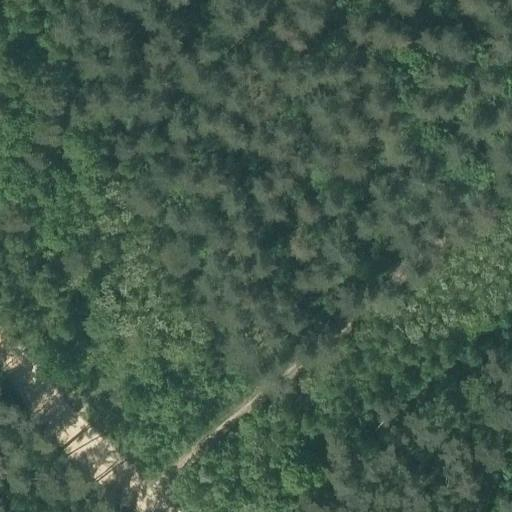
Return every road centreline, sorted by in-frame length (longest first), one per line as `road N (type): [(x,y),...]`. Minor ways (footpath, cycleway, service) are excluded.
road 1 (track): [(511,152),(142,474)]
road 2 (track): [(0,328),(77,439),(142,474)]
